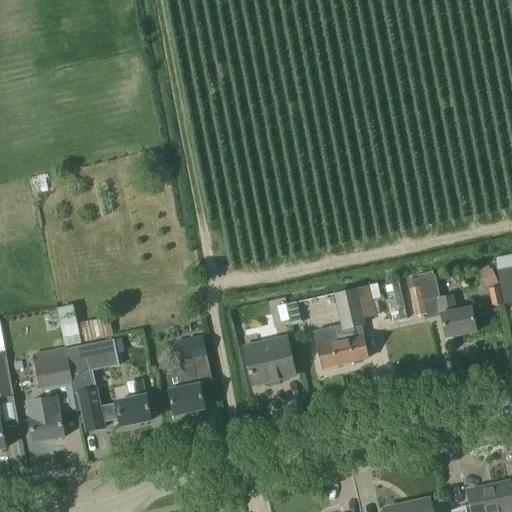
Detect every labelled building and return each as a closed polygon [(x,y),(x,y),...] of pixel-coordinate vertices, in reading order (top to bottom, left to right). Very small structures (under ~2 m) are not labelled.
[(511,255),(494,259),(504,306),(511,304),(511,255)] [(479,276),(484,289),(497,284),(492,271),(479,276)] [(421,287),(426,315),(427,320),(440,317),(445,340),(476,334),(471,309),(457,311),(454,296),(439,299),(435,276),(411,281),(413,289),(421,287)] [(393,324),(406,321),(398,285),(385,289),(393,324)] [(377,316),(370,286),(335,295),(342,327),(313,333),(322,370),(368,360),(360,326),(365,325),(363,319),(377,316)] [(501,304),(497,286),(489,287),(493,306),(501,304)] [(417,317),(426,315),(421,287),(413,289),(411,289),(417,317)] [(65,345),(82,341),(74,305),(57,308),(65,345)] [(280,323),(288,321),(285,306),(277,307),(280,323)] [(83,339),(114,336),(113,319),(82,323),(83,339)] [(207,360),(202,337),(174,343),(184,388),(168,392),(173,417),(205,411),(195,363),(207,360)] [(295,377),(286,338),(243,348),(252,387),(295,377)] [(65,349),(63,349),(71,385),(79,425),(83,425),(85,434),(106,430),(105,424),(119,422),(120,428),(151,422),(143,382),(127,385),(130,400),(115,403),(101,407),(97,388),(96,388),(93,372),(119,367),(114,341),(65,350),(65,349)] [(39,391),(71,385),(63,349),(33,355),(39,391)] [(0,401),(10,399),(3,361),(0,361),(0,401)] [(64,439),(57,398),(26,403),(34,444),(64,439)] [(511,511),(511,494),(511,495),(509,483),(467,492),(471,511),(511,511)] [(449,494),(454,509),(464,506),(459,491),(449,494)] [(431,511),(429,500),(384,510),(384,511),(431,511)]
